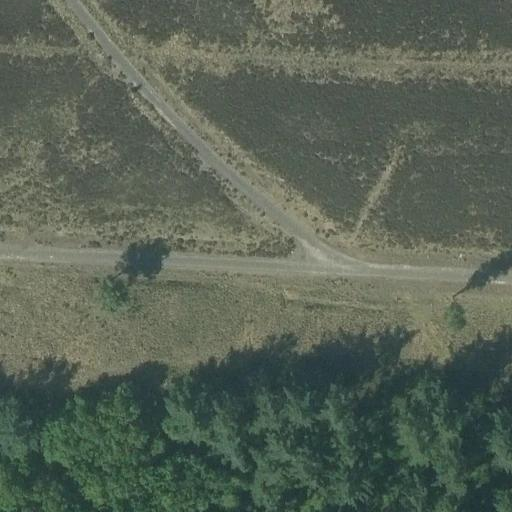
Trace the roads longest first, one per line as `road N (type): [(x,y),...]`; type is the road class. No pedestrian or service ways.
road 1 (track): [(0,252),(511,278)]
road 2 (track): [(337,269),(191,141),(66,0)]
